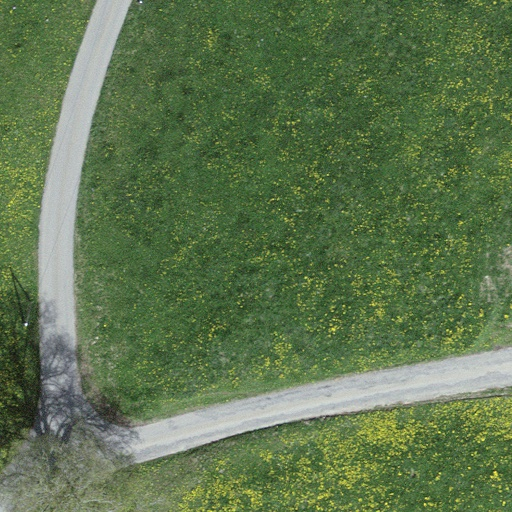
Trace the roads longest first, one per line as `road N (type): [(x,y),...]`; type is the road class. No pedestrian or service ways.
road 1 (unclassified): [(113,0),(64,99),(53,202),(51,316),(83,442)]
road 2 (unclassified): [(83,442),(511,361)]
